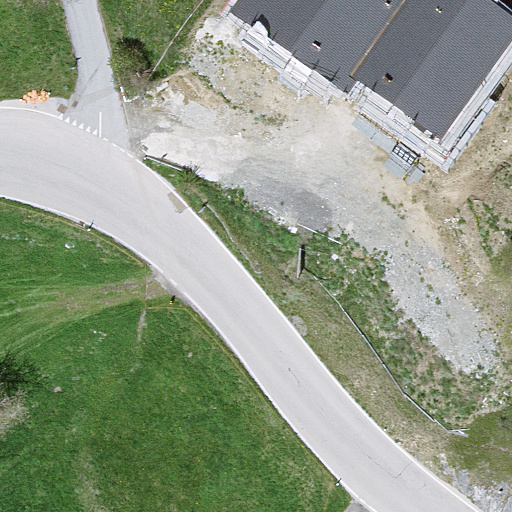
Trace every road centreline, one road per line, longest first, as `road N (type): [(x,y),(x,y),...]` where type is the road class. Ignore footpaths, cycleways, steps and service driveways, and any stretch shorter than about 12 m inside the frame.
road 1 (tertiary): [(85,189),(173,244),(365,475),(411,511)]
road 2 (residential): [(85,189),(100,78),(84,0)]
